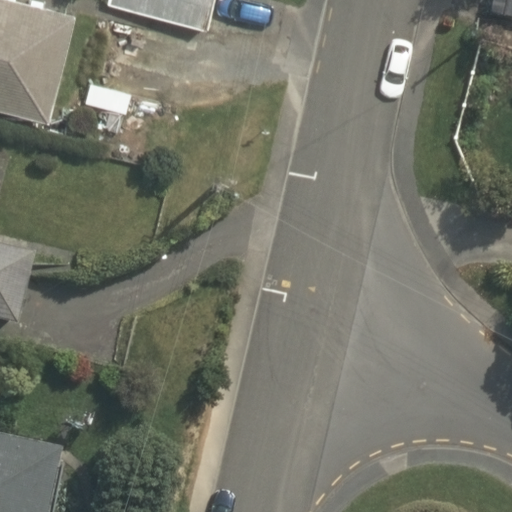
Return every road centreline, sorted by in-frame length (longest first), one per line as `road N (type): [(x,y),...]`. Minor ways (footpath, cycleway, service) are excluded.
road 1 (residential): [(378,0),(316,313)]
road 2 (residential): [(316,313),(511,415)]
road 3 (residential): [(316,313),(266,511)]
